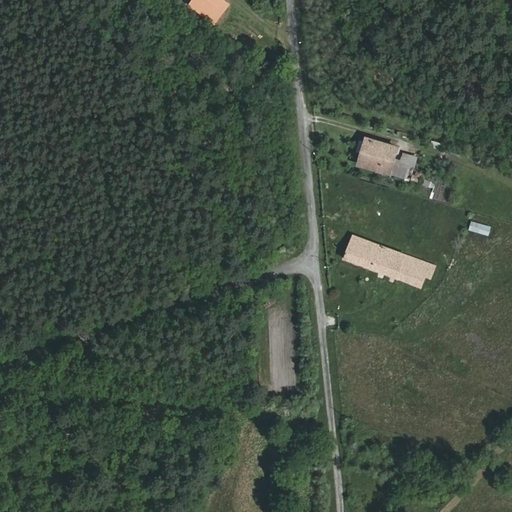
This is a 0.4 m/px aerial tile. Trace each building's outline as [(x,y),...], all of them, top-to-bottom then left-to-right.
[(197,0),(194,4),(218,22),(229,9),(218,0),(197,0)] [(371,143),(364,164),(392,175),(399,153),(371,143)] [(473,219),(470,228),(490,235),(493,225),(473,219)] [(384,273),(405,281),(414,257),(357,234),(353,244),(356,245),(351,260),(384,273)] [(280,250),(282,256),(293,251),(291,245),(280,250)] [(414,257),(405,281),(429,290),(438,267),(414,257)]
